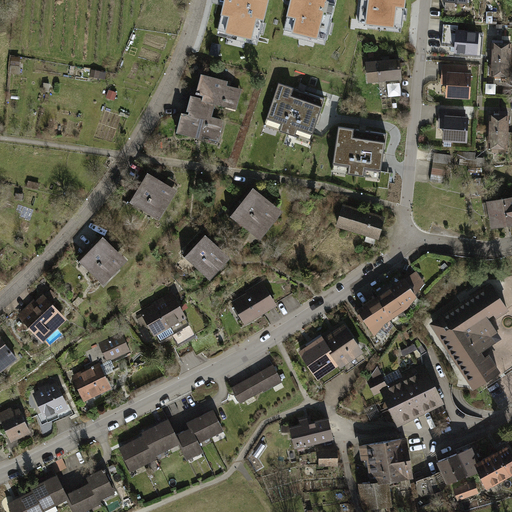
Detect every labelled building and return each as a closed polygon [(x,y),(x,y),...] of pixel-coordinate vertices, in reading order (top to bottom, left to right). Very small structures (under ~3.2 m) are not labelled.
[(267,0),(225,0),(218,31),(258,40),(267,0)] [(291,0),(285,30),(326,40),(335,0),(291,0)] [(405,0),(361,0),(359,22),(402,27),(405,0)] [(442,46),(455,47),(456,29),(458,29),(458,25),(444,24),(442,46)] [(458,29),(456,29),(455,47),(455,53),(458,53),(477,55),(479,31),(458,29)] [(500,42),(492,42),(491,76),(498,76),(507,76),(507,71),(510,71),(511,47),(509,47),(509,42),(500,42)] [(220,44),(212,43),(210,54),(218,56),(220,44)] [(399,58),(364,61),(366,82),(401,79),(399,64),(399,58)] [(469,66),(442,64),(441,84),(446,84),(445,97),(470,99),(472,73),(468,72),(469,66)] [(227,81),(200,74),(195,93),(202,95),(201,98),(190,95),(186,111),(188,111),(188,112),(188,114),(181,112),(175,132),(203,140),(204,137),(218,141),(224,120),(211,117),(215,104),(236,109),(242,89),(226,85),(227,81)] [(326,99),(278,83),(264,124),(312,140),(326,99)] [(465,110),(440,108),(438,128),(444,129),(443,141),(467,142),(469,116),(465,116),(465,110)] [(507,115),(489,115),(488,148),(492,148),(492,153),(495,153),(499,153),(499,148),(506,149),(506,143),(508,143),(508,120),(507,120),(507,115)] [(386,135),(339,127),(332,171),(379,178),(386,135)] [(464,164),(479,161),(477,151),(462,155),(464,164)] [(452,155),(434,153),(430,181),(448,183),(452,155)] [(166,182),(149,171),(138,189),(131,201),(160,219),(178,190),(173,187),(177,181),(169,177),(166,182)] [(262,193),(255,187),(231,215),(261,239),(284,210),(262,193)] [(511,196),(486,201),(489,216),(491,229),(511,224),(511,196)] [(388,216),(345,203),(339,226),(381,239),(388,216)] [(232,257),(207,234),(186,256),(210,279),(222,267),(232,257)] [(128,260),(103,236),(89,250),(79,260),(103,284),(128,260)] [(416,271),(405,278),(418,297),(427,286),(416,271)] [(380,294),(356,310),(361,317),(374,336),(385,323),(408,308),(418,297),(405,278),(394,285),(380,294)] [(278,305),(263,280),(246,291),(247,292),(232,302),(246,324),(266,312),(278,305)] [(492,283),(430,323),(473,390),(500,373),(489,355),(485,358),(482,352),(502,339),(488,318),(494,314),(496,319),(509,310),(492,283)] [(188,317),(174,291),(154,302),(154,303),(142,310),(148,322),(155,334),(157,333),(161,340),(190,324),(187,318),(188,317)] [(65,320),(40,293),(16,315),(40,342),(65,320)] [(311,342),(298,351),(318,379),(338,365),(340,368),(364,352),(345,323),(332,332),(323,338),(321,335),(311,342)] [(381,334),(385,338),(395,329),(391,325),(381,334)] [(122,332),(99,343),(107,361),(131,350),(122,332)] [(0,372),(19,359),(0,333),(0,372)] [(100,361),(72,374),(84,400),(103,391),(112,386),(100,361)] [(387,386),(380,389),(381,392),(397,426),(440,405),(444,403),(425,363),(385,382),(387,386)] [(273,364),(231,387),(234,393),(239,403),(263,390),(264,391),(282,381),(275,369),(273,364)] [(374,395),(381,392),(380,389),(387,386),(385,382),(378,366),(372,374),(374,377),(368,384),(374,395)] [(43,388),(33,392),(40,407),(36,409),(43,424),(60,416),(59,413),(70,408),(57,381),(43,388)] [(11,406),(0,411),(0,416),(11,440),(25,434),(30,431),(19,407),(13,410),(11,406)] [(126,443),(120,446),(132,471),(158,458),(157,454),(181,443),(189,459),(205,451),(201,443),(225,431),(214,409),(207,413),(193,419),(188,422),(191,427),(186,430),(178,434),(170,418),(161,422),(149,428),(143,431),(145,434),(138,437),(126,443)] [(300,424),(290,426),(295,449),(334,440),(328,418),(310,422),(309,416),(299,418),(300,424)] [(407,438),(359,446),(361,460),(367,459),(370,482),(359,484),(362,510),(393,507),(389,482),(413,478),(408,449),(407,438)] [(478,462),(475,464),(479,473),(487,490),(511,475),(511,451),(509,446),(500,451),(487,458),(478,462)] [(467,479),(479,473),(475,464),(478,462),(472,447),(437,462),(442,473),(447,485),(466,477),(467,479)] [(337,449),(318,450),(319,467),(338,466),(337,449)] [(62,459),(51,464),(55,472),(66,467),(62,459)] [(15,499),(8,502),(12,511),(45,511),(44,510),(67,499),(73,511),(83,511),(101,503),(100,500),(115,492),(104,468),(92,474),(86,477),(89,483),(85,485),(71,491),(68,493),(58,474),(50,478),(38,484),(31,487),(33,490),(15,499)] [(475,481),(453,489),(458,501),(479,494),(475,481)]
